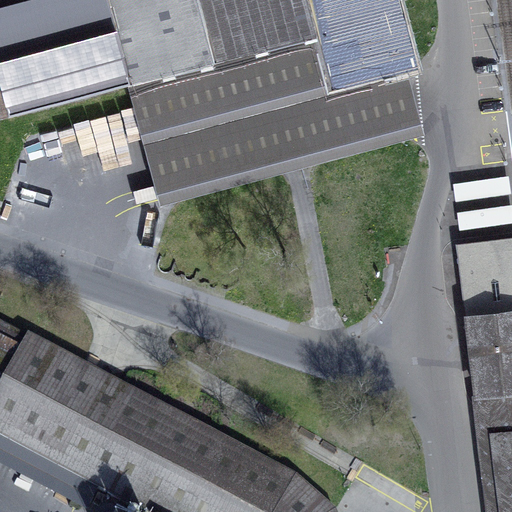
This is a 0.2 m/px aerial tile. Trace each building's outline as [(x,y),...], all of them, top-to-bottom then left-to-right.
[(0,0),(0,119),(131,85),(313,38),(327,91),(406,70),(418,67),(400,0),(0,0)] [(131,85),(146,142),(154,172),(162,202),(297,167),(422,134),(414,102),(406,70),(327,91),(313,38),(131,85)] [(464,273),(511,266),(511,248),(462,255),(464,273)] [(469,317),(511,311),(511,266),(464,273),(466,295),(469,317)] [(511,311),(469,317),(478,395),(488,394),(491,417),(511,414),(511,311)] [(326,511),(294,483),(92,377),(0,328),(0,439),(138,511),(326,511)] [(501,511),(511,511),(511,414),(491,417),(493,432),(501,511)] [(501,511),(493,432),(486,433),(495,511),(501,511)]
